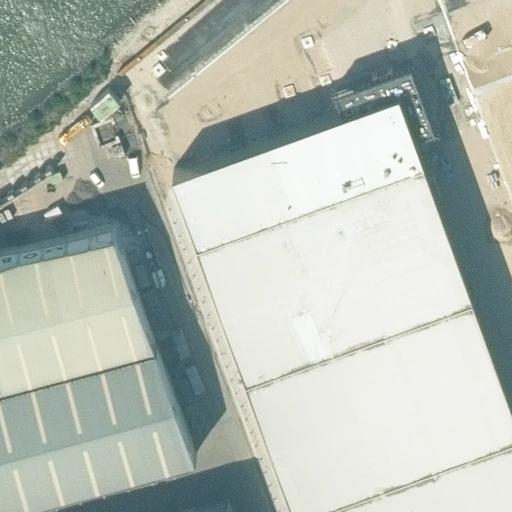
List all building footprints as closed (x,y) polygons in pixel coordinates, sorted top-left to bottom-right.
[(341,107),(171,166),(196,235),(423,155),(415,133),(435,126),(411,60),(334,87),(341,107)] [(511,380),(511,136),(511,137),(505,120),(506,181),(511,178),(511,307),(509,308),(496,329),(511,338),(511,380)] [(0,504),(196,451),(114,225),(0,256),(0,504)] [(134,267),(141,286),(148,284),(141,264),(134,267)] [(195,440),(206,436),(202,426),(191,430),(195,440)] [(511,511),(511,428),(293,504),(295,511),(511,511)] [(232,511),(228,500),(183,511),(232,511)]
